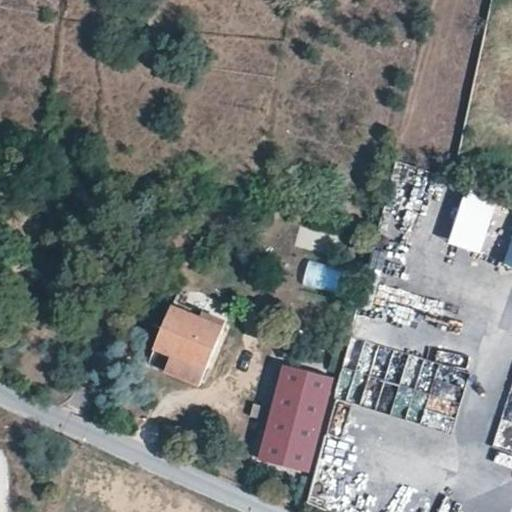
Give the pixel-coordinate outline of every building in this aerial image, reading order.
[(0,170),(0,190),(21,198),(28,181),(0,170)] [(485,255),(496,199),(463,193),(452,248),(485,255)] [(183,377),(190,361),(206,368),(225,321),(214,317),(212,321),(171,306),(155,348),(162,350),(173,354),(171,361),(167,371),(183,377)] [(200,384),(206,368),(190,361),(183,377),(200,384)] [(284,366),(257,462),(310,477),(337,380),(284,366)] [(511,376),(502,372),(477,438),(511,450),(511,376)]
